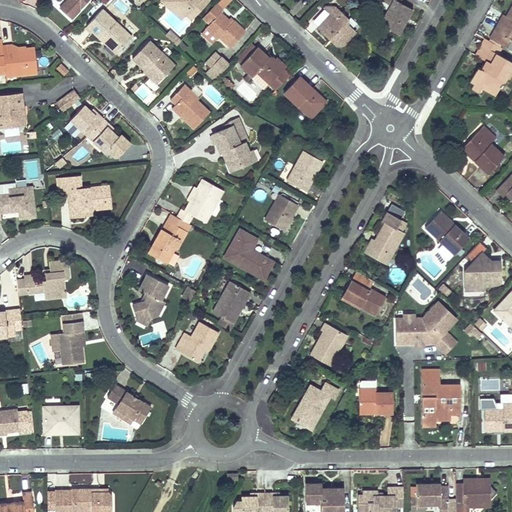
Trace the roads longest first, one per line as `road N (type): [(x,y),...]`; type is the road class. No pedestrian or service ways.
road 1 (residential): [(0,11),(40,28),(154,138),(156,178),(105,262)]
road 2 (residential): [(379,135),(365,146),(218,401)]
road 3 (residential): [(246,416),(383,174)]
road 4 (residential): [(247,438),(309,457),(511,455)]
road 5 (residential): [(0,464),(151,460),(196,443)]
road 6 (residential): [(105,262),(102,300),(113,340),(200,409)]
road 7 (residential): [(401,122),(424,99),(480,0)]
road 8 (residential): [(256,0),(354,92)]
road 9 (residential): [(0,258),(31,236),(55,234),(105,262)]
